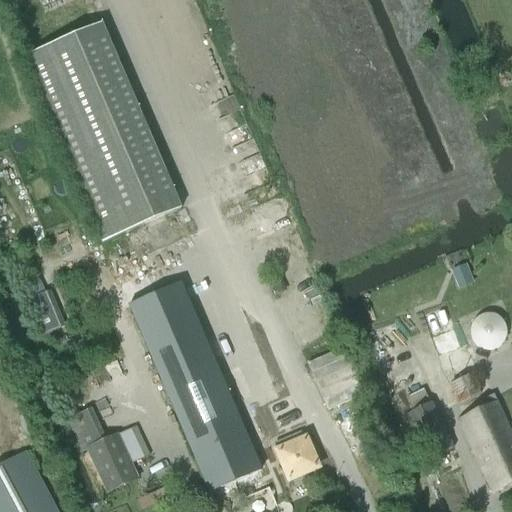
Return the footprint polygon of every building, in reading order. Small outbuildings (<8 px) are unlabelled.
[(103,252),(179,219),(100,38),(23,72),(103,252)] [(111,270),(209,496),(220,491),(233,485),(260,473),(180,291),(155,302),(136,259),(111,270)] [(470,274),(455,280),(458,289),(474,283),(470,274)] [(470,332),(470,333),(470,335),(470,336),(470,338),(471,340),(472,341),(472,342),(473,344),(474,345),(475,346),(476,347),(478,348),(479,349),(480,350),(482,350),(483,351),(485,351),(486,351),(488,352),(490,351),(491,351),(493,351),(494,350),(496,350),(497,349),(498,348),(500,347),(501,346),(502,345),(503,344),(504,342),(504,341),(505,340),(506,338),(506,337),(506,335),(506,333),(506,332),(506,330),(506,329),(505,327),(504,326),(504,324),(503,323),(502,322),(501,321),(500,319),(498,319),(497,318),(496,317),(494,316),(493,316),(491,316),(490,315),(488,315),(486,315),(485,316),(483,316),(482,316),(480,317),(479,318),(478,319),(476,319),(475,321),(474,322),(473,323),(472,324),(472,326),(471,327),(470,329),(470,330),(470,332)] [(422,391),(404,399),(411,413),(404,416),(408,423),(426,461),(452,448),(431,403),(429,405),(422,391)] [(492,495),(511,485),(511,439),(496,404),(458,422),(492,495)] [(301,434),(275,445),(293,488),(319,477),(301,434)] [(137,479),(116,437),(86,452),(107,494),(137,479)] [(0,465),(0,511),(56,511),(24,452),(0,465)] [(233,485),(220,491),(226,505),(239,499),(233,485)] [(165,488),(136,502),(140,511),(141,511),(170,498),(165,488)]
